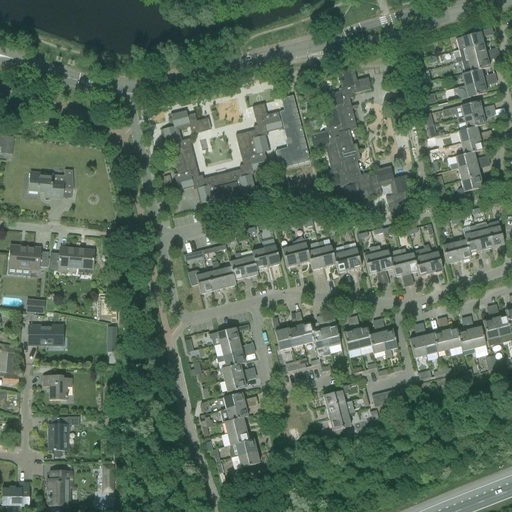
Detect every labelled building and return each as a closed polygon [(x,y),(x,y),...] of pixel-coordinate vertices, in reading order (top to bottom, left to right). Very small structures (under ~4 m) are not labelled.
[(458,52),(482,45),(479,33),(461,38),(455,40),(458,51),(453,53),(453,52),(453,53),(458,52)] [(458,52),(453,53),(454,60),(456,65),(461,63),(485,57),(484,52),(482,45),(458,52)] [(410,63),(417,62),(415,52),(408,54),(410,63)] [(480,71),(488,69),(485,57),(461,63),(464,75),(470,73),(480,71)] [(412,72),(419,71),(417,62),(410,63),(412,72)] [(367,174),(360,176),(356,162),(360,161),(356,145),(352,146),(349,132),(356,130),(349,100),(352,99),(352,95),(370,90),(367,79),(356,81),(353,70),(338,74),(341,89),(338,90),(339,94),(324,97),(328,112),(324,113),(328,128),(324,129),(325,133),(310,137),(314,152),(325,149),(330,171),(319,174),(323,190),(338,186),(339,190),(343,189),(347,204),(381,195),(379,188),(390,185),(392,196),(385,198),(390,217),(401,214),(399,203),(406,201),(404,193),(408,192),(404,177),(393,180),(390,168),(374,172),(375,176),(368,178),(367,174)] [(483,82),(480,71),(470,73),(464,75),(461,75),(464,87),(483,82)] [(416,86),(421,85),(422,85),(420,77),(414,78),(416,86)] [(241,85),(244,98),(262,95),(259,81),(241,85)] [(460,101),(467,99),(486,94),(483,82),(464,87),(452,90),(453,94),(456,94),(456,97),(458,98),(460,98),(460,101)] [(292,97),(280,100),(283,112),(278,113),(286,143),(285,143),(286,149),(275,152),(279,170),(309,162),(292,97)] [(422,110),(428,109),(426,100),(420,102),(422,110)] [(456,121),(462,119),(481,114),(478,102),(453,109),(456,121)] [(186,112),(170,116),(173,128),(162,130),(166,146),(169,145),(177,174),(173,175),(177,191),(192,187),(193,191),(197,190),(201,205),(215,201),(217,206),(240,200),(239,195),(254,191),(250,176),(253,175),(252,172),(267,168),(263,153),(267,152),(263,137),(267,136),(266,132),(281,128),(277,113),(266,116),(263,105),(252,108),(256,126),(253,127),(254,131),(235,136),(242,166),(239,167),(240,170),(203,180),(202,176),(198,177),(189,140),(181,142),(178,131),(189,128),(191,136),(210,131),(207,119),(196,122),(194,114),(187,116),(186,112)] [(484,126),(481,114),(462,119),(456,121),(457,126),(463,124),(465,130),(465,131),(476,128),(484,126)] [(427,128),(432,126),(430,115),(424,116),(427,128)] [(479,140),(476,128),(465,131),(465,130),(456,133),(459,145),(479,140)] [(224,149),(226,130),(218,129),(216,148),(224,149)] [(435,138),(433,129),(427,131),(429,139),(435,138),(439,137),(435,138)] [(0,136),(0,147),(0,148),(12,149),(12,148),(13,139),(13,138),(0,136)] [(473,154),(481,152),(479,140),(459,145),(462,156),(473,154)] [(456,165),(449,166),(450,172),(457,170),(476,165),(473,154),(462,156),(454,158),(456,165)] [(460,181),(479,177),(476,165),(457,170),(460,181)] [(73,191),(72,172),(64,171),(63,177),(29,174),(28,192),(44,193),(44,198),(62,200),(63,190),(73,191)] [(462,189),(457,192),(458,197),(466,195),(466,193),(468,192),(482,189),(479,177),(460,181),(462,189)] [(437,187),(435,188),(437,195),(440,195),(440,196),(444,195),(442,186),(438,187),(437,187)] [(311,219),(302,221),(304,228),(312,226),(311,222),(311,219)] [(478,226),(474,227),(480,252),(491,249),(486,227),(485,224),(478,226)] [(480,252),(474,227),(468,228),(470,235),(463,236),(464,241),(465,241),(468,255),(480,252)] [(499,228),(487,231),(491,249),(503,246),(499,228)] [(302,241),(301,239),(293,243),(292,243),(293,247),(298,266),(309,263),(307,253),(304,240),(302,241)] [(465,241),(464,241),(453,244),(458,263),(470,260),(468,255),(465,241)] [(324,249),(322,242),(317,244),(318,250),(323,269),(334,266),(335,266),(332,256),(331,250),(330,247),(324,249)] [(446,266),(458,263),(453,244),(441,247),(446,266)] [(347,246),(342,247),(344,253),(349,272),(360,269),(358,259),(356,250),(349,252),(347,246)] [(380,253),(379,246),(373,248),(380,273),(391,270),(389,260),(388,253),(387,251),(380,253)] [(432,254),(427,246),(423,247),(424,250),(430,275),(442,272),(437,253),(432,254)] [(18,250),(9,249),(7,269),(38,272),(39,268),(47,269),(48,254),(40,253),(40,249),(25,248),(18,247),(18,250)] [(267,268),(279,265),(275,247),(263,250),(267,268)] [(286,269),(298,266),(293,247),(281,250),(286,269)] [(337,275),(349,272),(344,253),(342,247),(331,250),(332,256),(335,266),(334,266),(337,275)] [(370,255),(363,257),(365,266),(368,276),(380,273),(373,248),(369,249),(370,253),(370,255)] [(75,272),(76,269),(91,271),(93,252),(59,249),(57,272),(65,273),(65,271),(67,271),(69,273),(74,274),(75,272)] [(406,256),(404,249),(399,250),(406,276),(417,273),(413,259),(414,259),(412,254),(406,256)] [(267,268),(263,250),(251,253),(252,258),(256,271),(267,268)] [(311,272),(323,269),(318,250),(307,253),(309,263),(311,272)] [(393,279),(406,276),(399,250),(388,253),(389,260),(391,270),(393,279)] [(418,278),(430,275),(424,250),(412,253),(412,254),(414,259),(413,259),(417,273),(418,278)] [(236,262),(229,263),(230,268),(234,282),(245,279),(241,260),(239,254),(234,255),(236,262)] [(256,271),(252,258),(241,260),(245,279),(257,276),(256,271)] [(213,273),(207,274),(211,293),(223,290),(219,271),(216,263),(211,264),(213,273)] [(234,282),(230,268),(219,271),(223,290),(235,287),(234,282)] [(199,276),(198,273),(196,272),(187,274),(190,288),(197,286),(200,295),(211,293),(207,274),(199,276)] [(100,300),(100,323),(112,323),(112,326),(116,326),(116,323),(116,300),(100,300)] [(42,315),(44,302),(27,301),(26,313),(42,315)] [(300,313),(291,315),(294,326),(303,324),(300,313)] [(511,342),(510,335),(509,331),(505,317),(494,320),(500,345),(511,342)] [(329,354),(341,351),(333,320),(326,322),(328,329),(323,330),(328,349),(329,354)] [(488,348),(500,345),(494,320),(482,323),(488,348)] [(302,346),(314,343),(311,333),(312,333),(310,326),(310,324),(298,327),(302,346)] [(317,331),(316,324),(310,326),(312,333),(311,333),(314,343),(316,352),(318,359),(330,356),(329,354),(328,349),(323,330),(317,331)] [(62,347),(62,337),(62,327),(38,327),(28,327),(28,347),(62,347)] [(291,349),(302,346),(298,327),(286,330),(291,349)] [(106,328),(106,353),(116,353),(116,328),(106,328)] [(359,350),(370,347),(368,337),(366,328),(354,331),(359,350)] [(473,350),(485,347),(480,328),(468,331),(473,350)] [(214,347),(219,346),(238,341),(235,329),(216,334),(208,336),(209,339),(212,340),(214,347)] [(448,351),(460,348),(457,334),(456,329),(444,332),(448,351)] [(279,352),(291,349),(286,330),(274,333),(279,352)] [(347,353),(359,350),(354,331),(342,334),(347,353)] [(386,359),(391,357),(389,351),(396,349),(392,331),(380,334),(384,352),(386,359)] [(461,353),(473,350),(468,331),(457,334),(460,348),(461,353)] [(450,357),(448,351),(444,332),(432,335),(437,354),(443,352),(445,358),(450,357)] [(372,355),(384,352),(380,334),(368,337),(370,347),(372,355)] [(425,356),(437,354),(432,335),(420,338),(425,356)] [(413,359),(425,356),(420,338),(409,341),(413,359)] [(187,354),(192,352),(189,340),(184,342),(187,354)] [(238,341),(219,346),(222,357),(241,353),(238,341)] [(0,344),(0,351),(13,354),(15,347),(0,344)] [(239,366),(244,364),(241,353),(222,357),(216,359),(219,370),(220,370),(225,369),(239,365),(239,366)] [(7,356),(5,374),(16,376),(18,357),(7,356)] [(491,367),(489,358),(485,359),(484,361),(487,373),(493,371),(492,367),(491,367)] [(198,363),(192,365),(195,376),(198,376),(201,375),(198,363)] [(242,377),(239,366),(239,365),(225,369),(220,370),(223,382),(242,377)] [(419,381),(430,379),(429,372),(417,375),(419,381)] [(3,378),(2,385),(18,386),(19,376),(5,375),(3,375),(3,378)] [(71,388),(71,380),(62,380),(62,377),(52,377),(42,377),(42,388),(48,388),(48,402),(58,401),(66,402),(66,388),(71,388)] [(226,394),(245,389),(242,377),(223,382),(226,394)] [(325,409),(344,404),(342,396),(348,395),(345,386),(340,388),(341,392),(322,397),(325,409)] [(403,401),(409,400),(406,388),(400,389),(403,401)] [(397,403),(403,401),(400,389),(394,391),(397,403)] [(391,404),(397,403),(394,391),(388,392),(391,404)] [(386,406),(391,404),(388,392),(383,394),(386,406)] [(226,411),(244,406),(241,394),(223,399),(226,411)] [(380,407),(386,406),(383,394),(377,395),(380,407)] [(374,409),(380,407),(377,395),(371,397),(374,409)] [(328,420),(347,416),(344,404),(325,409),(328,420)] [(242,419),(247,418),(244,406),(226,411),(219,412),(222,424),(224,423),(228,422),(229,422),(242,419)] [(374,431),(381,429),(376,412),(370,413),(374,431)] [(328,442),(344,437),(342,429),(350,427),(347,416),(328,420),(331,432),(326,433),(328,442)] [(48,426),(48,452),(53,452),(58,452),(61,452),(67,452),(67,430),(69,430),(69,427),(78,427),(78,418),(66,418),(66,422),(60,422),(60,426),(58,426),(48,426)] [(245,431),(242,419),(229,422),(228,422),(224,423),(227,435),(245,431)] [(230,447),(234,446),(248,442),(245,431),(227,435),(230,447)] [(230,459),(237,457),(256,452),(253,440),(248,442),(234,446),(236,452),(229,453),(230,459)] [(240,469),(259,464),(256,452),(237,457),(240,469)] [(103,473),(103,478),(112,478),(112,473),(112,467),(103,467),(103,473)] [(70,488),(70,473),(50,473),(50,481),(48,481),(48,507),(68,507),(68,488),(70,488)] [(222,490),(241,486),(239,481),(222,486),(222,490)] [(1,490),(1,500),(1,507),(20,507),(20,509),(28,509),(28,494),(28,484),(28,485),(18,485),(18,490),(14,490),(15,488),(8,488),(8,490),(1,490)]
